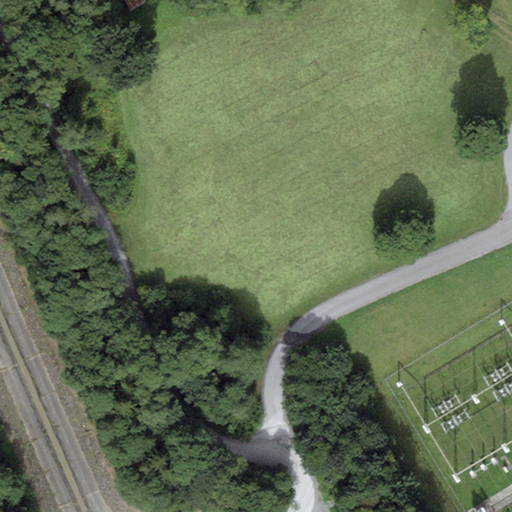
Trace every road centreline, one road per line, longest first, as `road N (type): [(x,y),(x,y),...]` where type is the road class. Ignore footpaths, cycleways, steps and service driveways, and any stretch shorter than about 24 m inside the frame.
road 1 (track): [(0,17),(172,404),(207,431),(246,442),(285,434)]
road 2 (residential): [(511,229),(336,307),(281,352),(273,389),(303,511)]
